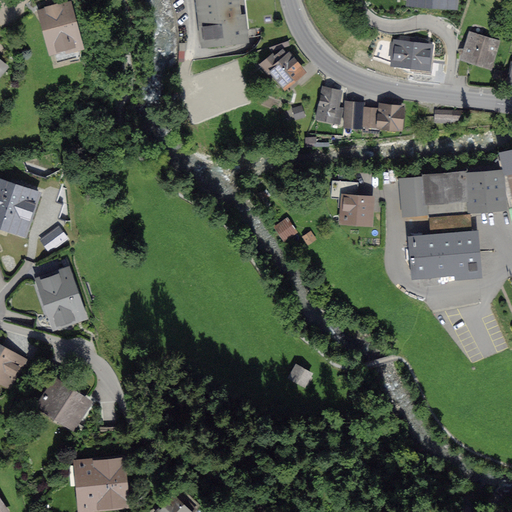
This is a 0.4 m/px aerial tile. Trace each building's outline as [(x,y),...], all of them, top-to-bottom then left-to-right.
[(240,15),(238,15),(235,0),(198,0),(201,20),(203,20),(206,42),(243,38),(240,15)] [(75,20),(73,21),(68,2),(59,4),(58,1),(52,3),(53,6),(42,9),(57,62),(78,57),(75,47),(79,46),(75,29),(78,29),(75,20)] [(490,63),(495,44),(471,37),(465,55),(467,55),(490,63)] [(396,43),(394,64),(428,68),(430,47),(396,43)] [(265,69),(267,67),(283,86),(300,72),(283,51),(275,58),(273,56),(262,66),(265,69)] [(467,76),(469,60),(460,59),(458,75),(467,76)] [(323,87),(316,118),(339,123),(342,109),(338,108),(341,94),(330,91),(331,89),(323,87)] [(346,101),(344,126),(362,128),(364,103),(346,101)] [(294,108),(297,118),(304,116),(301,106),(294,108)] [(381,107),(379,125),(400,127),(402,109),(381,107)] [(365,109),(363,126),(377,127),(378,110),(365,109)] [(455,112),(436,111),(436,117),(438,117),(438,122),(450,123),(450,121),(455,121),(455,119),(455,112)] [(455,111),(455,112),(455,119),(464,119),(464,111),(455,111)] [(501,173),(426,179),(429,217),(471,213),(470,211),(503,208),(501,173)] [(355,198),(356,183),(333,181),(332,197),(346,198),(344,219),(368,220),(369,200),(364,199),(365,197),(358,196),(358,199),(355,198)] [(0,222),(23,230),(35,195),(0,182),(0,222)] [(50,200),(50,208),(59,208),(58,199),(50,200)] [(286,220),(278,225),(286,238),(295,232),(286,220)] [(57,227),(41,238),(50,250),(65,238),(57,227)] [(310,232),(303,236),(308,243),(314,238),(310,232)] [(475,233),(413,238),(416,275),(478,270),(475,233)] [(56,276),(42,281),(57,322),(71,317),(69,313),(79,310),(68,277),(58,280),(56,276)] [(5,349),(0,345),(0,376),(2,378),(0,380),(0,381),(10,387),(23,364),(3,352),(5,349)] [(310,374),(297,366),(291,377),(307,386),(312,377),(309,376),(310,374)] [(47,412),(70,427),(86,403),(55,383),(39,408),(46,413),(47,412)] [(120,460),(80,464),(84,506),(124,502),(124,501),(128,501),(125,461),(120,461),(120,460)] [(173,500),(173,499),(164,508),(161,505),(155,511),(192,511),(196,509),(177,491),(173,494),(176,497),(173,500)]
